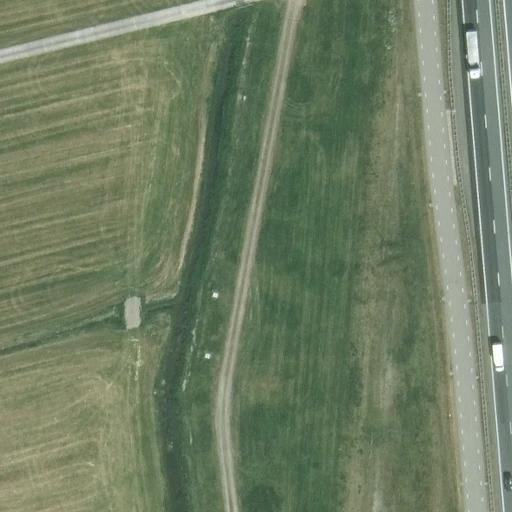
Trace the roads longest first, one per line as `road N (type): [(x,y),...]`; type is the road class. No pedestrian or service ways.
road 1 (track): [(294,0),(227,367),(231,511)]
road 2 (unclassified): [(424,0),(473,511)]
road 3 (trunk): [(475,0),(511,447)]
road 4 (track): [(0,57),(235,0)]
